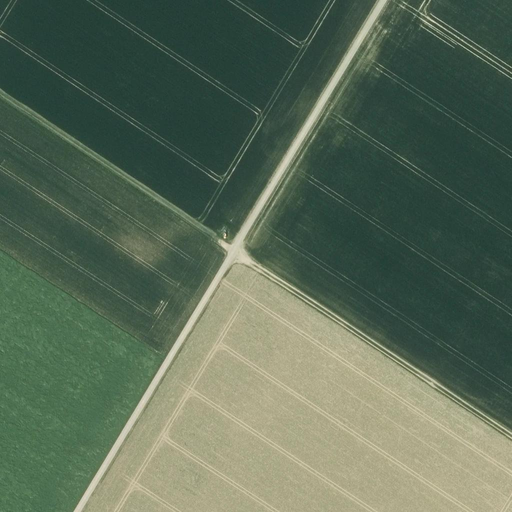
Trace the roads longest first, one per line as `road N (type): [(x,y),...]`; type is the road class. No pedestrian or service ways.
road 1 (track): [(511,436),(0,94)]
road 2 (track): [(383,0),(76,511)]
